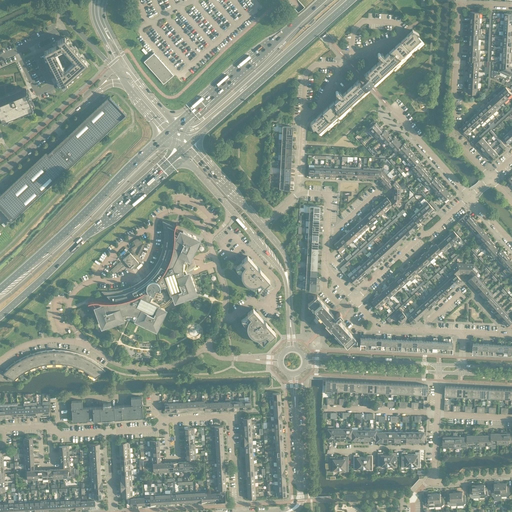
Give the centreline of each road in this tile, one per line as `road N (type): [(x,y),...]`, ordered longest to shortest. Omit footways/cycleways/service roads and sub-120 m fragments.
road 1 (trunk): [(0,316),(179,151)]
road 2 (trunk): [(164,133),(0,289)]
road 3 (trunk): [(190,143),(351,0)]
road 4 (trunk): [(321,0),(175,124)]
road 5 (residential): [(490,177),(452,133),(463,2)]
road 6 (tertiary): [(229,207),(284,277),(286,350)]
road 7 (residential): [(354,299),(469,196)]
road 8 (residential): [(177,418),(230,416),(241,511)]
road 9 (tertiary): [(303,367),(439,373)]
road 10 (tertiary): [(439,364),(304,356)]
road 11 (tertiary): [(297,349),(285,256),(261,225)]
road 12 (residential): [(82,343),(139,368),(172,365),(205,347)]
road 13 (tertiary): [(101,85),(0,170)]
road 14 (residential): [(49,426),(61,435),(153,429),(166,421)]
road 15 (residential): [(388,105),(469,196)]
